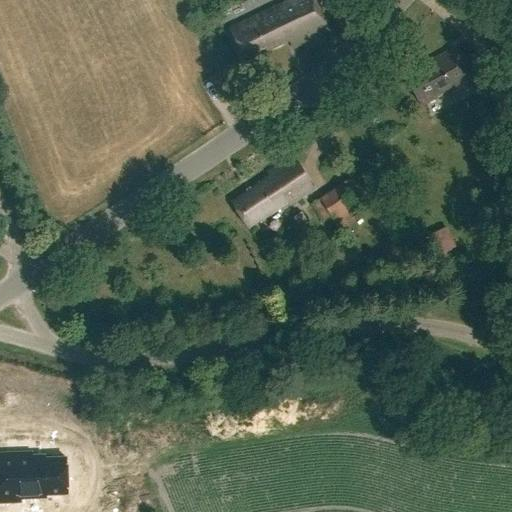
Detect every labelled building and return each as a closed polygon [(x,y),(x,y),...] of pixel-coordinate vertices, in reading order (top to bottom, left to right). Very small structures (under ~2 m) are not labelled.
[(328,28),(314,0),(290,0),(231,29),(246,61),(288,41),(291,46),(328,28)] [(465,81),(449,52),(431,63),(434,68),(409,82),(422,106),(445,93),(465,81)] [(313,190),(293,158),(267,175),(270,179),(231,204),(246,228),(266,215),(267,217),(287,204),(288,206),(313,190)] [(364,196),(350,177),(310,205),(323,224),(330,219),(337,228),(357,214),(351,205),(364,196)] [(29,451),(0,452),(0,502),(18,502),(18,498),(44,497),(44,494),(65,493),(64,456),(43,457),(43,454),(29,455),(29,451)]
